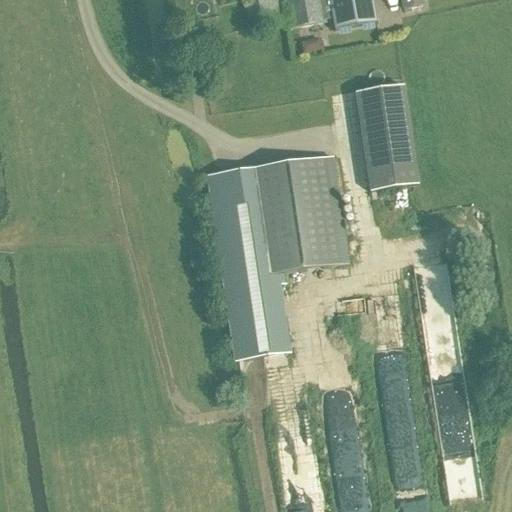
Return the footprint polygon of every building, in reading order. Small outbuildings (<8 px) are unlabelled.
[(244,0),(250,31),(282,24),(278,0),(244,0)] [(282,0),(288,31),(325,24),(325,22),(332,21),(334,33),(377,25),(372,0),(282,0)] [(425,0),(400,0),(403,9),(426,4),(425,0)] [(321,38),(303,42),(306,54),(323,50),(321,38)] [(419,184),(405,87),(357,94),(372,191),(419,184)] [(284,286),(283,276),(347,266),(331,159),(208,177),(236,363),(286,356),(276,287),(284,286)] [(476,436),(443,439),(449,501),(482,498),(476,436)] [(323,511),(321,501),(288,506),(289,511),(323,511)]
